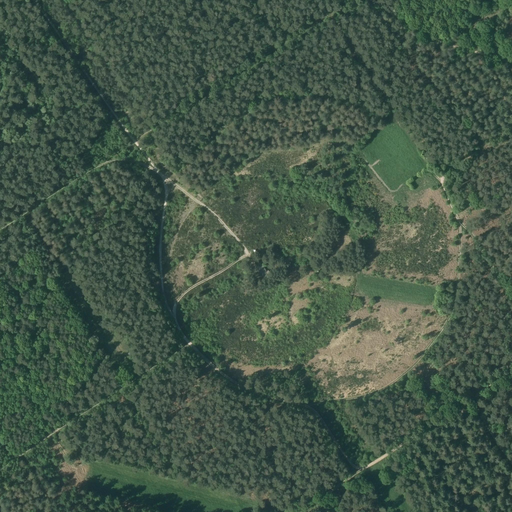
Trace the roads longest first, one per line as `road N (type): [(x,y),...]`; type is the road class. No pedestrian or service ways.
road 1 (track): [(35,0),(163,176),(162,288),(182,335),(231,380),(310,404)]
road 2 (track): [(449,169),(443,185),(458,217),(460,251),(455,296),(436,338),(384,387),(310,404)]
road 3 (track): [(188,342),(0,467)]
road 4 (track): [(134,141),(0,229)]
road 5 (track): [(511,61),(452,44),(371,0)]
